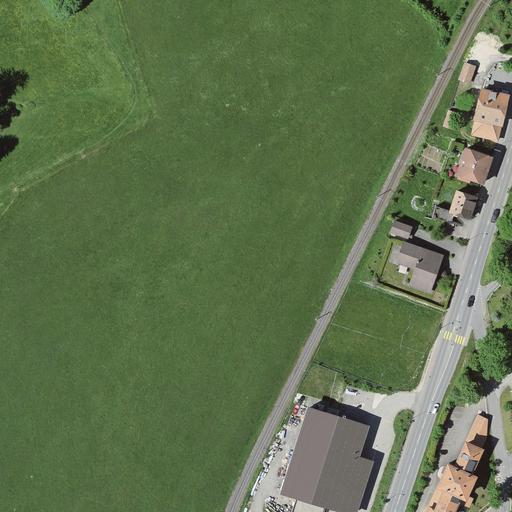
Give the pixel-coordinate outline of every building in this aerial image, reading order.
[(464,65),(459,83),(470,86),(475,68),(464,65)] [(482,91),(473,134),(497,139),(507,96),(482,91)] [(462,149),(454,175),(483,185),(491,158),(462,149)] [(451,192),(445,215),(468,222),(474,199),(451,192)] [(390,222),(387,235),(405,241),(409,228),(390,222)] [(396,246),(391,265),(412,271),(417,252),(396,246)] [(406,288),(429,295),(440,259),(417,252),(412,271),(406,288)] [(299,407),(272,495),(327,511),(356,511),(371,463),(355,458),(365,427),(299,407)] [(478,414),(455,467),(473,475),(484,450),(482,449),(487,436),(488,419),(478,414)] [(448,463),(436,488),(443,491),(467,502),(478,477),(473,475),(455,467),(448,463)] [(432,511),(455,511),(461,501),(443,491),(435,508),(432,511)]
